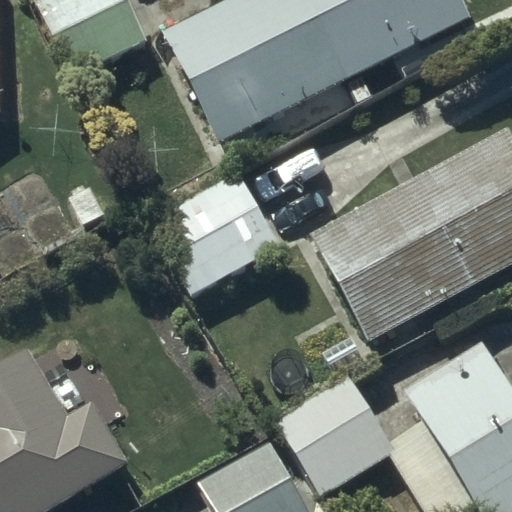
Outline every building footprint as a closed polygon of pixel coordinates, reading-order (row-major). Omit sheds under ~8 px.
[(122,0),(79,0),(32,25),(67,92),(148,50),(122,0)] [(244,0),(158,43),(214,156),(220,153),(229,173),(288,143),(279,125),(345,92),(357,115),(370,108),(360,87),(467,33),(450,0),(244,0)] [(511,158),(503,141),(307,246),(366,356),(511,278),(511,158)] [(236,182),(145,232),(188,310),(278,261),(236,182)] [(511,511),(511,410),(511,411),(479,359),(403,407),(418,432),(402,442),(372,395),(358,404),(347,386),(271,434),(319,511),(388,467),(416,511),(511,511)] [(66,431),(25,363),(0,378),(0,511),(65,511),(125,477),(89,417),(66,431)] [(299,511),(267,453),(195,494),(205,511),(299,511)]
